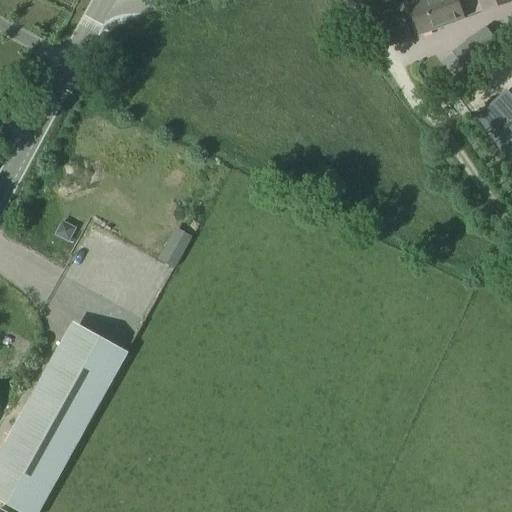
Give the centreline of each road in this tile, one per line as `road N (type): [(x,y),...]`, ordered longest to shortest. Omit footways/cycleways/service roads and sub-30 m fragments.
road 1 (track): [(340,0),(511,233)]
road 2 (tertiary): [(0,194),(98,13)]
